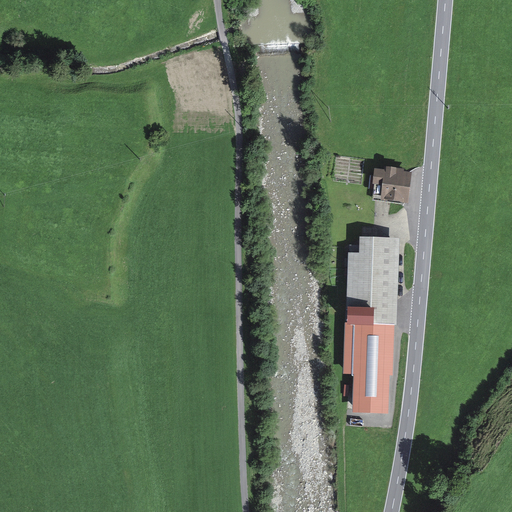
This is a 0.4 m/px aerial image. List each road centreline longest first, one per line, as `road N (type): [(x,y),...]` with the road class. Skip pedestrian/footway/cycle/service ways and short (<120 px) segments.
road 1 (secondary): [(444,0),(407,424),(390,511)]
road 2 (unclassified): [(246,511),(239,127),(217,0)]
